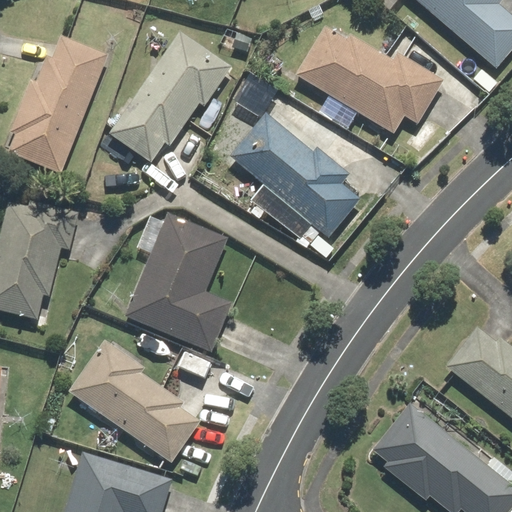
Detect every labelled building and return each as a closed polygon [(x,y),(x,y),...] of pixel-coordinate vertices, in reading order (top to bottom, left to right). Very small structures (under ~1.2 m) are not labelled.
[(364,0),(384,17),(399,0),(411,0),(496,73),(511,53),(511,22),(494,7),(500,0),(364,0)] [(390,65),(323,27),(292,81),(391,136),(400,118),(418,128),(443,84),(394,56),(390,65)] [(170,150),(198,109),(206,114),(232,75),(176,36),(106,139),(148,168),(164,146),(170,150)] [(58,176),(104,60),(54,40),(36,86),(26,82),(7,133),(16,136),(8,157),(58,176)] [(326,246),(359,204),(341,189),(346,181),(263,115),(224,165),(326,246)] [(28,212),(6,206),(0,230),(0,323),(33,332),(42,299),(50,301),(62,255),(69,257),(79,218),(30,205),(28,212)] [(203,294),(223,243),(164,220),(124,323),(211,357),(231,306),(203,294)] [(511,356),(478,330),(444,374),(511,426),(511,356)] [(183,406),(138,377),(143,370),(107,346),(71,401),(85,411),(75,429),(125,457),(133,442),(171,467),(199,425),(179,411),(183,406)] [(511,511),(511,472),(491,455),(481,468),(406,406),(365,456),(425,506),(429,501),(441,511),(511,511)] [(162,511),(171,482),(83,455),(65,511),(162,511)]
